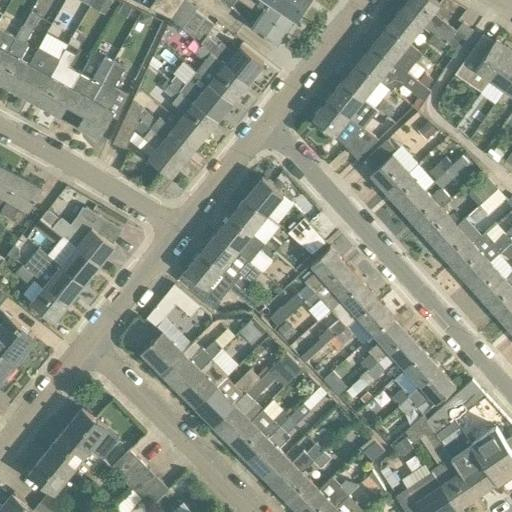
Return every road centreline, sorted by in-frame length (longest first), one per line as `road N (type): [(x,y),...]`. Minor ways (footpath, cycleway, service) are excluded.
road 1 (residential): [(511,382),(263,130)]
road 2 (residential): [(243,511),(85,353)]
road 3 (residential): [(184,229),(0,129)]
road 4 (residential): [(263,130),(367,0)]
road 5 (residential): [(85,353),(184,229)]
road 6 (residential): [(0,456),(85,353)]
road 7 (residential): [(184,229),(263,130)]
